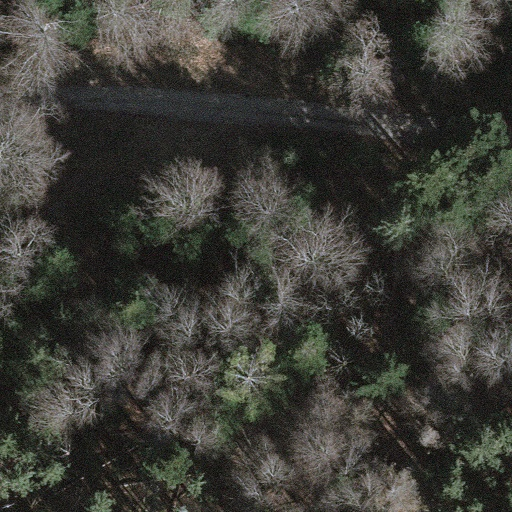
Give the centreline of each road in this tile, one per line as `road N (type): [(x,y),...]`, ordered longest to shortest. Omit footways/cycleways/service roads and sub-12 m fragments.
road 1 (track): [(511,128),(263,96),(0,86)]
road 2 (track): [(0,240),(263,96)]
